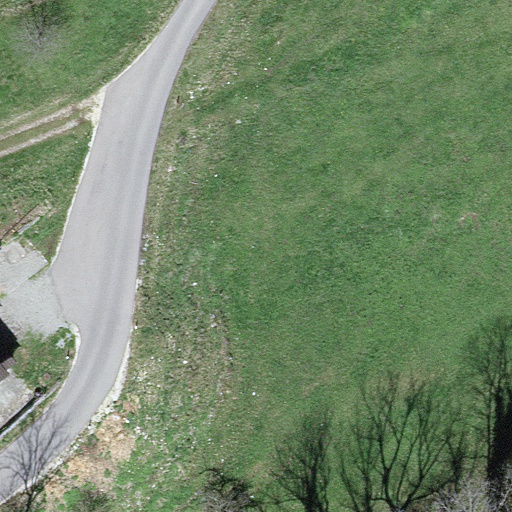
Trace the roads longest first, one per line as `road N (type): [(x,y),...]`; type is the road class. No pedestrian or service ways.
road 1 (unclassified): [(0,483),(57,434),(89,387),(106,326),(129,145),(157,70),(201,0)]
road 2 (track): [(157,70),(0,146)]
